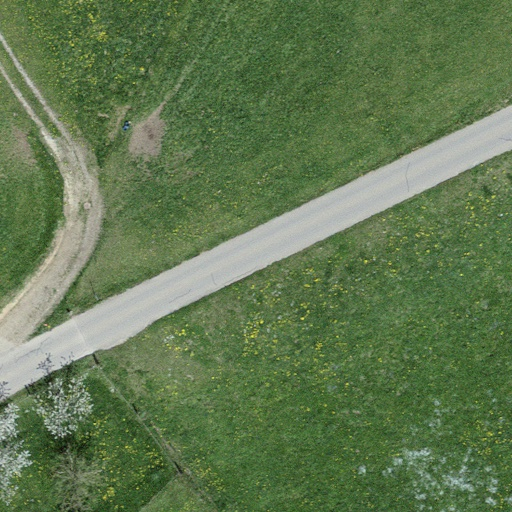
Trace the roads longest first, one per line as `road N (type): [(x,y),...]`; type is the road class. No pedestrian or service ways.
road 1 (unclassified): [(0,382),(511,129)]
road 2 (track): [(0,342),(60,276),(83,223),(80,180),(0,47)]
